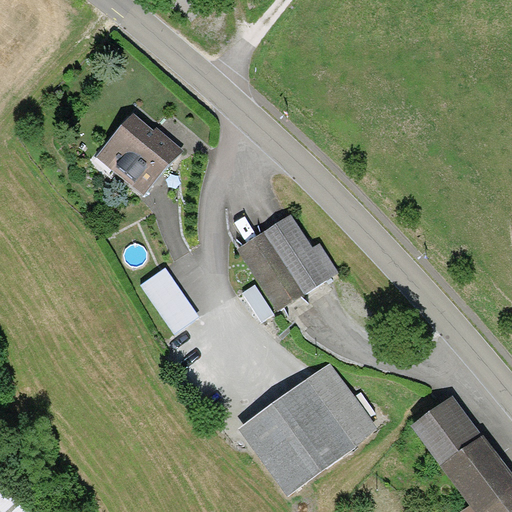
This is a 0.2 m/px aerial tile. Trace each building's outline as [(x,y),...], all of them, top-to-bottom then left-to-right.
[(134,114),(96,160),(143,198),(182,151),(157,129),(155,131),(134,114)] [(293,219),(240,254),(278,313),(338,274),(320,246),(313,251),(293,219)] [(164,269),(142,284),(174,332),(196,316),(164,269)] [(247,292),(264,321),(276,314),(259,285),(247,292)] [(331,365),(240,431),(287,495),(378,429),(331,365)] [(442,469),(484,438),(454,398),(412,429),(442,469)] [(511,511),(511,474),(484,438),(442,469),(469,507),(461,511),(511,511)]
